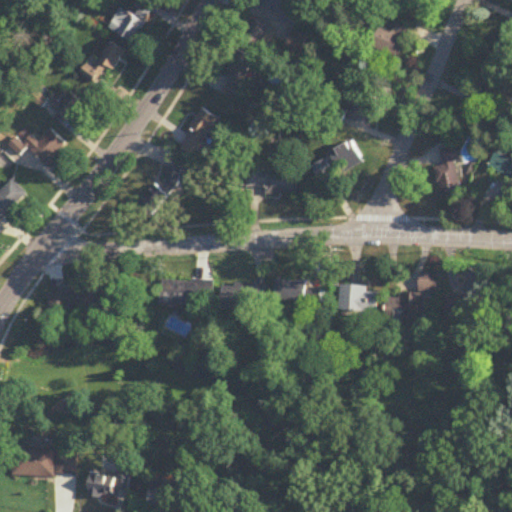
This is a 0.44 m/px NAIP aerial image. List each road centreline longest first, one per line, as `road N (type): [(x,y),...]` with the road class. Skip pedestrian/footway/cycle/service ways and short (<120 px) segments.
road 1 (residential): [(46,251),(361,235),(511,240)]
road 2 (residential): [(0,311),(159,92),(212,0)]
road 3 (residential): [(361,235),(467,0)]
